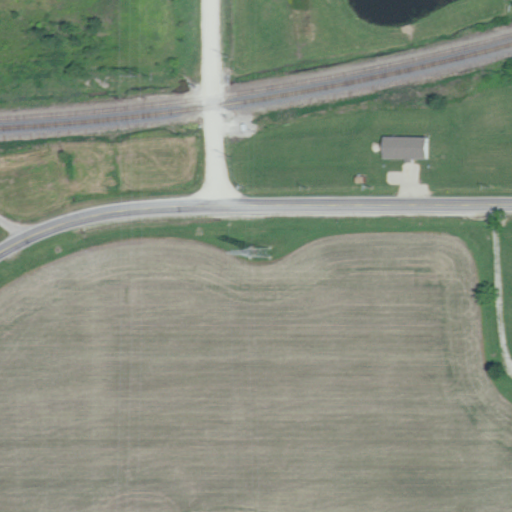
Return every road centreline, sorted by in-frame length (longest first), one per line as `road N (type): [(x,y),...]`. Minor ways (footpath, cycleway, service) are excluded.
road 1 (tertiary): [(0,251),(73,219),(135,207),(511,204)]
road 2 (residential): [(214,205),(211,0)]
